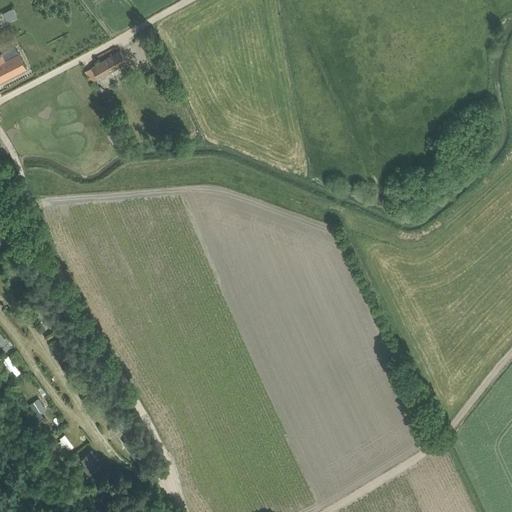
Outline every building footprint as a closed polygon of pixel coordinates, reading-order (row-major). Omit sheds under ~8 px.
[(166,68),(150,35),(139,40),(156,73),(166,68)] [(120,50),(92,67),(98,78),(127,62),(120,50)] [(0,53),(0,81),(26,68),(18,53),(5,60),(1,53),(0,53)] [(36,267),(26,277),(30,281),(40,271),(36,267)] [(34,310),(40,320),(44,317),(46,322),(48,321),(49,322),(55,318),(46,303),(38,307),(34,310)] [(64,326),(55,332),(58,336),(66,330),(64,326)] [(4,359),(16,373),(19,371),(8,356),(4,359)] [(29,405),(36,415),(45,409),(38,399),(29,405)] [(38,421),(42,427),(48,423),(45,417),(38,421)] [(65,433),(60,437),(62,441),(61,441),(63,444),(64,443),(69,450),(74,446),(65,433)] [(132,436),(123,442),(135,461),(145,454),(132,436)] [(98,461),(90,451),(81,458),(83,462),(80,464),(89,475),(100,467),(96,462),(98,461)] [(101,476),(89,486),(93,490),(96,488),(106,500),(116,492),(101,476)]
